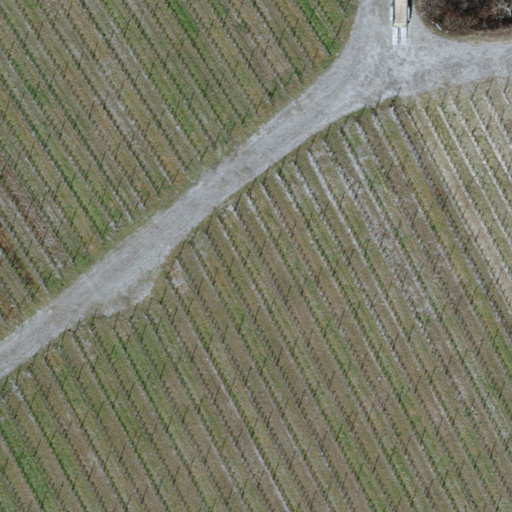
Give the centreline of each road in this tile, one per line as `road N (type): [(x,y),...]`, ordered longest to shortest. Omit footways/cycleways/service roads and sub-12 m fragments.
road 1 (track): [(0,388),(280,139),(375,85)]
road 2 (track): [(375,85),(511,60)]
